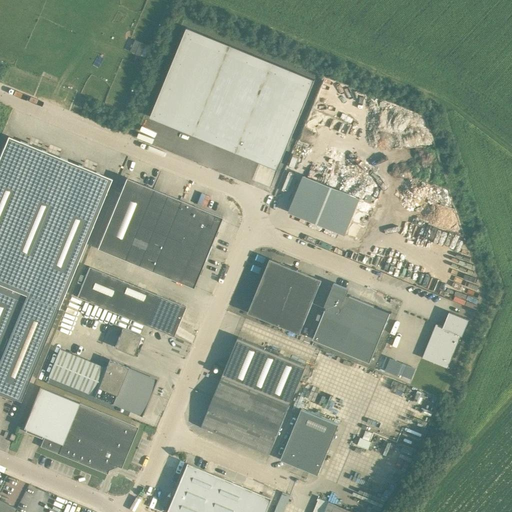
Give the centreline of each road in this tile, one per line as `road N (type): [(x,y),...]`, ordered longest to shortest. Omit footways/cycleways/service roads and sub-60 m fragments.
road 1 (unclassified): [(0,96),(258,205),(251,231)]
road 2 (unclassified): [(168,432),(251,231)]
road 3 (unclassified): [(251,231),(369,275)]
road 4 (unclassified): [(116,511),(0,464)]
